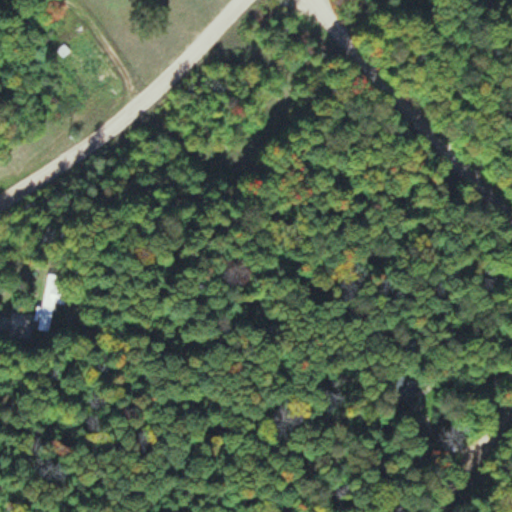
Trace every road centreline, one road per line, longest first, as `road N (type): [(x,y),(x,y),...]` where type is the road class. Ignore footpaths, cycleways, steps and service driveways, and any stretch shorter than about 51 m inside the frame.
road 1 (residential): [(472,511),(511,428),(483,182),(319,0)]
road 2 (residential): [(0,205),(190,58),(240,0)]
